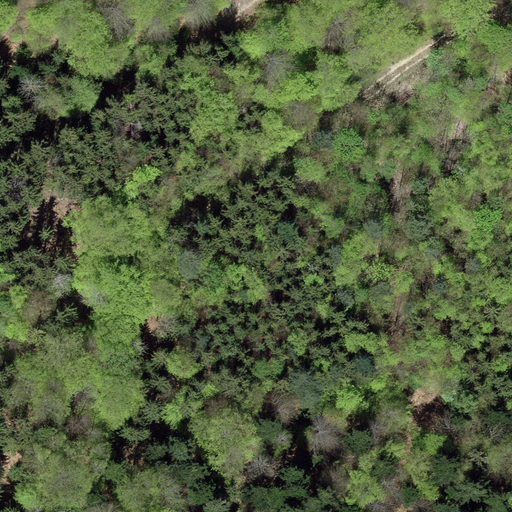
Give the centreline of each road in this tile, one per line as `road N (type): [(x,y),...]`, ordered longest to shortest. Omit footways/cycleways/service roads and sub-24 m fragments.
road 1 (track): [(505,0),(152,236),(0,354)]
road 2 (track): [(0,165),(183,59),(250,0)]
